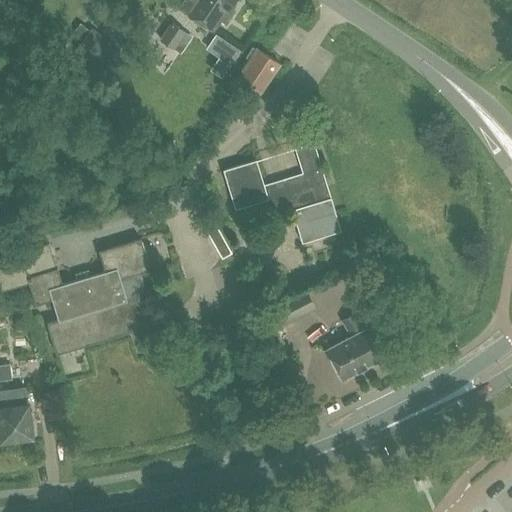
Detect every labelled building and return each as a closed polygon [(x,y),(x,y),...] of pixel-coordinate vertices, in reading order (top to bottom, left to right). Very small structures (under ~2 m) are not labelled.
[(183,0),(177,9),(213,34),(221,23),(225,26),(235,11),(231,8),(236,0),(183,0)] [(170,22),(158,40),(173,50),(185,33),(170,22)] [(90,28),(73,52),(100,73),(118,49),(90,28)] [(215,33),(205,49),(230,65),(240,50),(215,33)] [(249,62),(234,83),(256,98),(273,74),(279,66),(257,51),(256,52),(252,49),(245,59),(249,62)] [(255,160),(223,170),(234,208),(243,205),(249,223),(292,210),(302,242),(340,230),(330,197),(316,202),(311,185),(326,181),(314,142),(294,148),(302,172),(263,184),(255,160)] [(221,258),(231,253),(214,223),(204,228),(221,258)] [(20,251),(0,256),(0,290),(28,282),(35,304),(52,299),(58,319),(46,323),(56,354),(147,326),(138,297),(144,286),(140,273),(150,270),(140,238),(98,251),(104,271),(91,275),(90,275),(88,269),(75,273),(75,280),(62,284),(57,267),(56,268),(48,243),(20,252),(20,251)] [(305,291),(269,309),(278,328),(314,310),(305,291)] [(350,337),(326,349),(341,379),(381,358),(366,329),(364,329),(355,312),(341,320),(350,337)] [(10,362),(0,363),(0,379),(12,378),(10,362)] [(0,437),(0,438),(0,439),(32,436),(29,403),(28,403),(27,393),(26,386),(11,388),(0,388),(0,437)]
